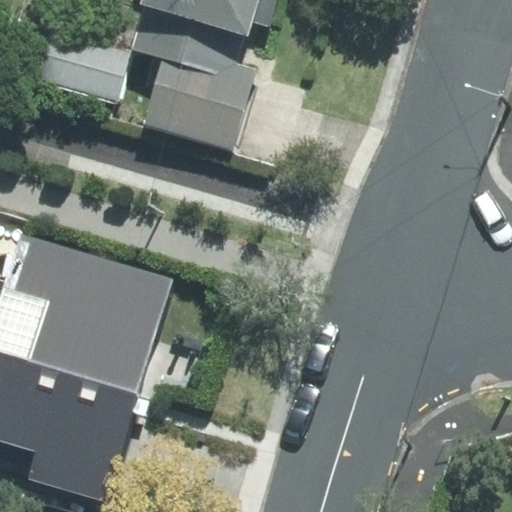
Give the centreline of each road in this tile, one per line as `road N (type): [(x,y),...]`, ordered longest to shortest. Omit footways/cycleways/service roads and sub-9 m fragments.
road 1 (residential): [(328,511),(402,253)]
road 2 (residential): [(402,253),(476,0)]
